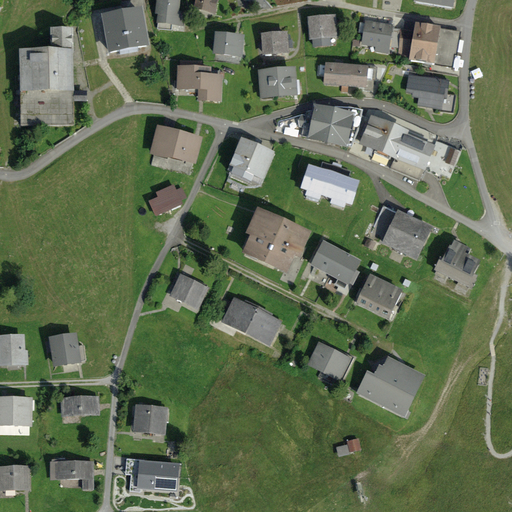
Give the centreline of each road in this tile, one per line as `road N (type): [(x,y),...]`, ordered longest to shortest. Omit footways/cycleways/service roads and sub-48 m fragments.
road 1 (unclassified): [(246,129),(374,169),(497,239)]
road 2 (unclassified): [(246,129),(179,112),(128,110),(29,171),(0,174)]
road 3 (unclassified): [(466,128),(338,102),(246,129)]
road 4 (unclassified): [(472,0),(466,128)]
